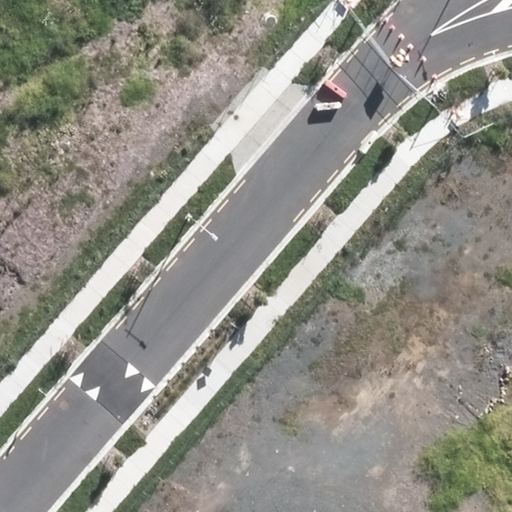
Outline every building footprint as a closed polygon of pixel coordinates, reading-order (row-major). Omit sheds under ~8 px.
[(53,0),(37,19),(155,120),(259,0),(53,0)] [(511,213),(484,229),(501,260),(473,276),(511,346),(511,213)] [(339,324),(287,365),(358,455),(397,424),(405,434),(423,419),(416,409),(462,373),(394,288),(384,296),(362,267),(320,301),(339,324)] [(166,424),(116,511),(249,511),(267,481),(166,424)] [(329,511),(310,491),(288,511),(329,511)]
